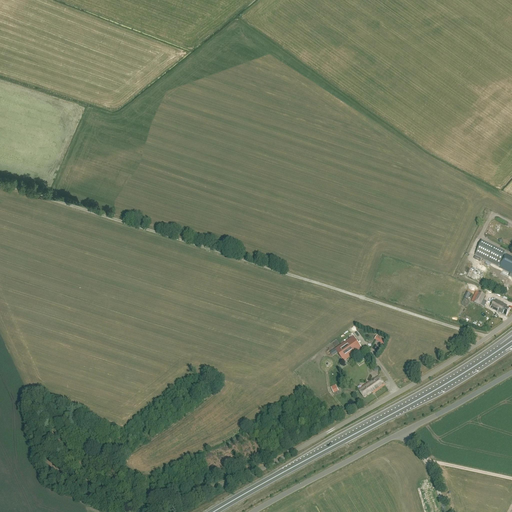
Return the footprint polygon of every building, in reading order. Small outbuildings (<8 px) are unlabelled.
[(507,272),(510,273),(509,276),(511,277),(511,257),(506,254),(506,253),(482,241),(475,256),(507,272)] [(483,276),(472,271),(471,273),(469,272),(466,277),(480,283),(483,276)] [(482,306),(486,307),(488,301),(485,300),(487,296),(477,292),(473,302),(476,303),(479,296),(481,297),(479,302),(483,304),(482,306)] [(504,304),(495,299),(490,308),(506,316),(510,309),(507,307),(508,306),(504,304)] [(376,340),(384,345),(387,340),(379,335),(376,340)] [(344,362),(363,349),(353,336),(330,352),(332,356),(337,352),(344,362)] [(373,394),(385,386),(378,376),(359,390),(364,398),(372,392),(373,394)]
